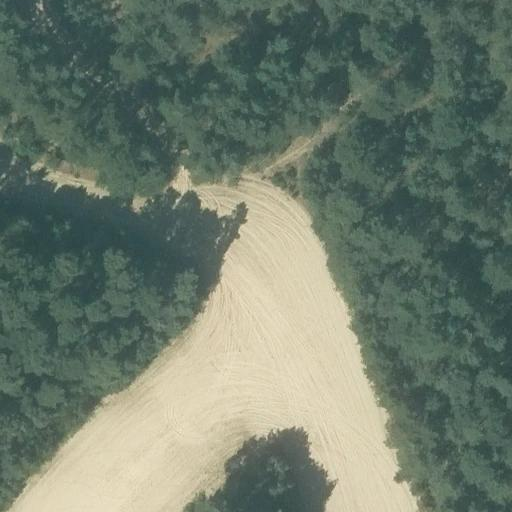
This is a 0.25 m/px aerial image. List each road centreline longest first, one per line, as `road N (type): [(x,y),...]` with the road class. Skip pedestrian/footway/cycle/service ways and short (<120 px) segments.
road 1 (track): [(354,511),(299,356),(288,289),(256,251),(174,220),(73,207),(0,173)]
road 2 (track): [(299,356),(189,419),(90,511)]
